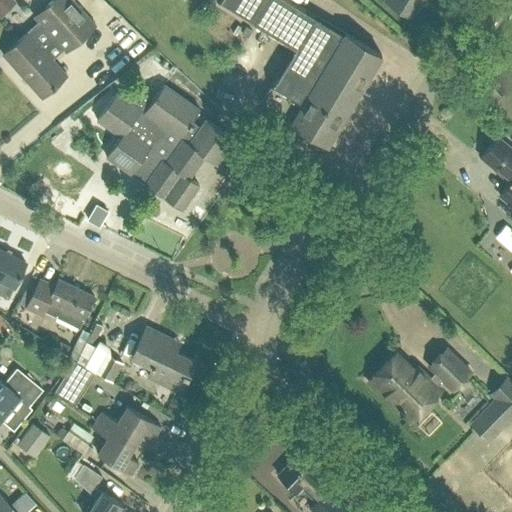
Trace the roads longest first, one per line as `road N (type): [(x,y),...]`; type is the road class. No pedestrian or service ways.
road 1 (tertiary): [(267,334),(275,304),(315,240),(368,193),(485,0)]
road 2 (residential): [(267,334),(0,206)]
road 3 (unclassified): [(411,511),(264,370)]
road 4 (tertiary): [(170,511),(264,370)]
road 5 (unknown): [(0,145),(92,55)]
